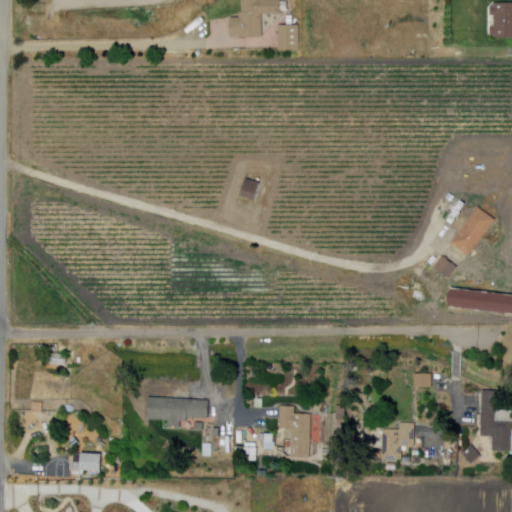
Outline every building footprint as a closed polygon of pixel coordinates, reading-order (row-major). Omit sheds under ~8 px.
[(242,0),(280,0),(281,15),(263,15),(263,38),(231,38),(231,18),(240,18),(240,13),(242,13),(242,0)] [(511,40),(494,41),(493,3),(511,2),(511,40)] [(206,26),(197,34),(192,28),(201,20),(206,26)] [(279,27),(299,26),(300,50),(280,51),(279,27)] [(241,195),(247,178),(262,184),(255,201),(241,195)] [(479,208),(496,222),(487,233),(490,236),(488,239),(485,236),(468,258),(451,244),(479,208)] [(444,256),(459,266),(451,279),(435,268),(444,256)] [(511,297),(511,318),(448,312),(450,290),(511,297)] [(47,353),(68,356),(66,367),(46,364),(47,353)] [(422,375),(434,374),(434,389),(416,389),(416,381),(416,375),(422,375)] [(480,394),(500,394),(499,422),(511,422),(511,461),(493,461),(493,438),(480,438),(480,394)] [(148,398),(209,402),(208,420),(206,419),(187,419),(187,422),(181,422),(180,429),(168,428),(168,421),(147,420),(148,398)] [(281,407),(296,408),(296,415),(313,415),(312,458),(293,457),(294,438),(286,438),(286,432),(281,432),(281,407)] [(334,410),(344,410),(344,428),(338,428),(339,443),(328,443),(327,419),(334,419),(334,410)] [(216,419),(216,422),(216,431),(212,431),(212,428),(205,428),(206,419),(208,420),(210,421),(210,419),(216,419)] [(400,426),(415,426),(414,452),(403,451),(402,464),(383,464),(384,433),(399,433),(400,426)] [(212,431),(213,438),(216,438),(217,448),(214,448),(214,444),(209,444),(209,448),(205,448),(205,438),(209,437),(209,435),(205,435),(205,431),(212,431)] [(265,442),(276,443),(276,450),(265,450),(265,442)] [(474,462),(463,451),(472,443),(483,454),(474,462)] [(245,448),(258,449),(257,462),(244,462),(245,448)] [(70,455),(100,455),(100,474),(92,474),(92,479),(74,479),(74,474),(70,473),(70,455)]
